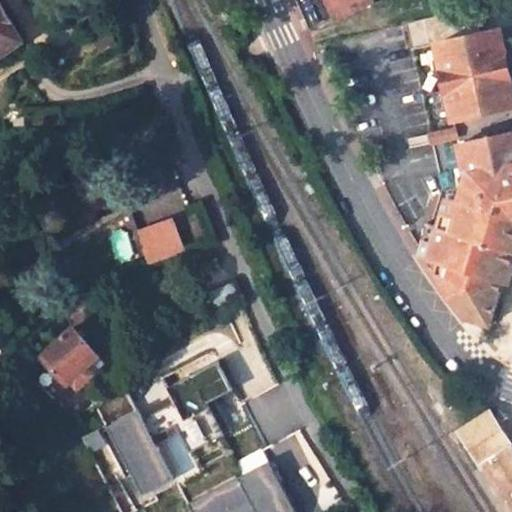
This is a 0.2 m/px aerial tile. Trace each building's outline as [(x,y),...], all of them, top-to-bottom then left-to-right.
[(371,0),(325,0),(335,21),(373,3),(371,0)] [(0,3),(0,59),(24,45),(0,3)] [(511,106),(511,65),(501,26),(428,45),(449,123),(511,106)] [(511,127),(452,141),(460,174),(452,198),(438,196),(421,254),(439,258),(437,277),(447,296),(458,296),(457,306),(468,307),(467,318),(487,322),(496,288),(504,288),(511,256),(511,127)] [(165,143),(147,150),(159,182),(176,172),(165,143)] [(173,221),(142,233),(153,263),(184,252),(173,221)] [(71,328),(41,358),(67,386),(70,383),(77,389),(93,375),(87,368),(98,357),(71,328)] [(143,407),(108,425),(144,495),(181,476),(158,433),(179,422),(194,451),(234,430),(217,397),(238,386),(223,357),(169,385),(177,401),(147,416),(143,407)] [(510,445),(487,409),(451,432),(474,468),(510,445)] [(511,511),(511,447),(510,445),(474,468),(502,511),(511,511)] [(283,511),(263,485),(232,509),(233,511),(283,511)]
